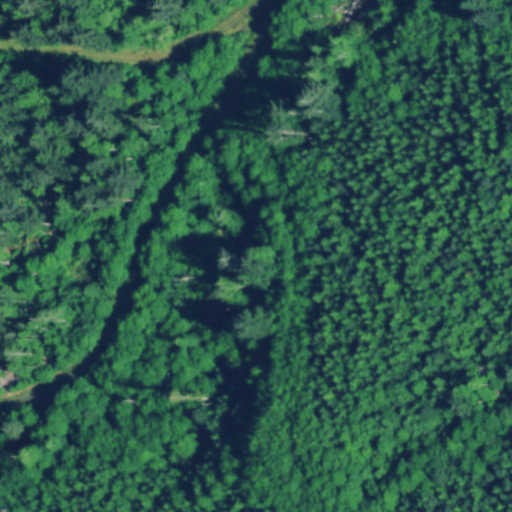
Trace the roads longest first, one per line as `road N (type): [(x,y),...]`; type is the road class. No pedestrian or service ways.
road 1 (track): [(0,338),(101,226),(181,61),(291,0)]
road 2 (track): [(181,61),(95,37),(0,47)]
